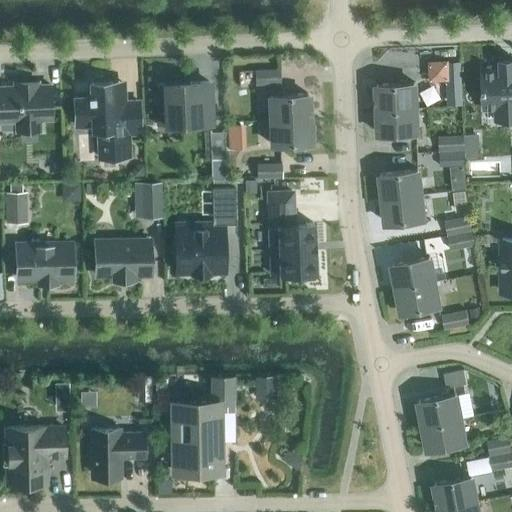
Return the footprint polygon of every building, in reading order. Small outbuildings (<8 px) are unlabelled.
[(461,75),(461,61),(435,62),(436,77),(461,75)] [(511,62),(499,63),(499,68),(481,68),(483,109),(495,108),(496,120),(511,119),(511,62)] [(281,83),(280,68),(255,69),(255,84),(281,83)] [(111,81),(91,82),(92,93),(88,93),(88,97),(75,98),(76,121),(93,121),(93,129),(98,128),(100,157),(130,155),(129,132),(140,132),(138,100),(122,101),(121,92),(112,92),(111,81)] [(210,95),(209,81),(189,82),(165,83),(156,84),(157,124),(167,124),(191,123),(210,123),(210,107),(212,107),(212,95),(210,95)] [(414,82),(377,84),(378,109),(416,107),(414,82)] [(52,110),(50,84),(35,85),(35,89),(18,89),(18,85),(2,86),(2,102),(0,102),(0,120),(18,120),(19,129),(17,129),(17,130),(40,129),(40,128),(38,128),(37,110),(52,110)] [(309,118),(307,92),(270,94),(271,120),(309,118)] [(417,132),(416,114),(416,107),(378,109),(379,134),(417,132)] [(310,143),(309,118),(271,120),(272,144),(310,143)] [(225,157),(223,130),(210,131),(211,158),(225,157)] [(465,158),(478,157),(477,133),(464,134),(465,149),(465,158)] [(246,146),(245,134),(228,134),(228,147),(246,146)] [(465,149),(464,134),(438,135),(439,150),(465,149)] [(465,158),(465,149),(439,150),(440,165),(465,164),(465,158)] [(225,157),(211,158),(212,177),(226,177),(225,157)] [(282,176),(282,162),(257,163),(257,177),(282,176)] [(144,163),(133,164),(133,175),(144,174),(144,163)] [(418,169),(381,173),(384,198),(421,194),(418,169)] [(256,191),(256,178),(245,179),(245,191),(256,191)] [(145,216),(162,216),(162,180),(144,181),(145,216)] [(96,181),(85,181),(86,192),(96,192),(96,181)] [(11,190),(23,190),(23,182),(11,182),(11,190)] [(224,224),(236,223),(235,187),(212,187),(213,227),(202,228),(202,226),(198,222),(182,222),(178,226),(178,228),(175,228),(176,270),(224,269),(224,224)] [(27,221),(27,190),(23,190),(11,190),(6,190),(6,221),(27,221)] [(270,248),(271,274),(315,272),(314,253),(315,253),(315,240),(314,240),(313,222),(294,223),(292,191),(268,192),(269,226),(279,225),(280,248),(270,248)] [(424,219),(421,194),(384,198),(386,223),(424,219)] [(473,229),(470,214),(444,219),(447,234),(473,229)] [(475,244),(473,229),(447,234),(450,249),(475,244)] [(511,237),(501,238),(501,287),(511,287),(511,237)] [(95,240),(96,273),(150,273),(150,239),(95,240)] [(71,243),(17,244),(18,277),(72,276),(71,243)] [(430,256),(393,263),(398,288),(434,281),(430,256)] [(439,305),(434,281),(398,288),(402,312),(439,305)] [(469,308),(471,316),(480,314),(479,307),(469,308)] [(469,323),(466,309),(442,314),(444,328),(469,323)] [(463,369),(444,373),(446,386),(466,382),(463,369)] [(278,373),(253,373),(253,391),(278,392),(278,373)] [(220,465),(219,411),(233,411),(233,410),(233,375),(232,375),(213,375),(213,376),(212,376),(212,400),(174,401),(174,402),(173,402),(174,466),(175,466),(175,467),(219,466),(219,465),(220,465)] [(70,381),(56,382),(56,398),(70,397),(70,381)] [(456,393),(419,400),(424,424),(461,417),(456,393)] [(465,442),(461,417),(424,424),(429,449),(465,442)] [(8,443),(4,443),(4,463),(8,463),(9,479),(45,478),(45,453),(65,453),(64,426),(44,427),(44,426),(7,427),(8,443)] [(145,456),(144,431),(120,431),(120,427),(91,428),(92,472),(121,472),(120,457),(145,456)] [(511,450),(511,435),(487,440),(490,455),(511,450)] [(511,465),(511,450),(490,455),(493,469),(511,465)] [(476,500),(472,475),(435,482),(440,507),(476,500)] [(478,511),(476,500),(440,507),(440,511),(478,511)]
